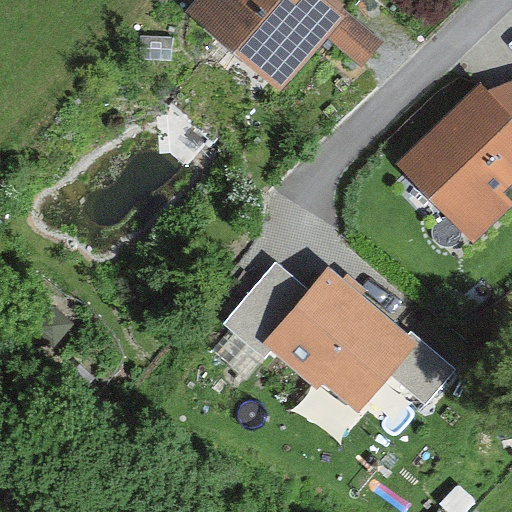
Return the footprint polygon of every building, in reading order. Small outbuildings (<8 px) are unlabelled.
[(337,14),(320,0),(211,0),(189,27),(270,94),(320,34),(337,14)] [(337,14),(320,34),(361,67),(383,43),(339,10),(337,14)] [(511,180),(511,109),(490,86),(400,168),(457,230),(511,180)] [(264,341),(307,291),(276,264),(224,326),(266,361),(275,350),(264,341)] [(413,340),(328,267),(307,291),(264,341),(275,350),(348,414),(385,372),(413,340)] [(454,374),(413,340),(385,372),(427,405),(454,374)]
